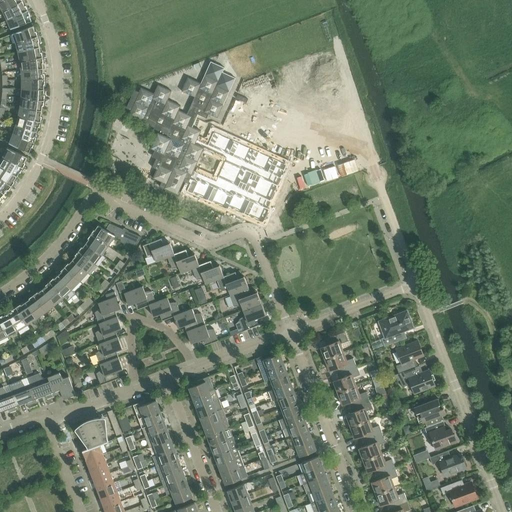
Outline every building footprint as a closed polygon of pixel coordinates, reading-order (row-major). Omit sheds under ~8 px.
[(22,0),(3,0),(0,2),(0,5),(3,11),(23,1),(22,0)] [(3,11),(3,12),(7,20),(28,10),(26,5),(25,6),(23,1),(3,11)] [(32,21),(30,16),(31,15),(28,10),(7,20),(11,29),(32,21)] [(36,31),(34,26),(13,34),(16,43),(38,36),(37,31),(36,31)] [(39,42),(40,41),(38,36),(16,43),(19,52),(40,47),(39,42)] [(19,52),(20,61),(43,57),(42,52),(41,52),(40,47),(19,52)] [(43,63),(44,63),(43,57),(20,61),(22,70),(44,68),(43,63)] [(154,94),(141,88),(139,92),(135,90),(127,108),(131,110),(129,114),(155,126),(153,131),(158,133),(151,148),(160,152),(153,167),(157,169),(153,178),(162,182),(161,184),(160,186),(163,188),(178,195),(223,215),(225,211),(226,211),(254,224),(255,223),(261,209),(262,209),(263,210),(264,210),(265,208),(270,197),(273,192),(283,169),(283,168),(282,167),(268,161),(268,160),(268,158),(269,157),(268,156),(267,155),(234,140),(233,142),(232,143),(230,144),(201,130),(194,128),(193,127),(198,114),(207,118),(209,114),(218,118),(230,91),(236,78),(234,77),(223,72),(225,68),(212,61),(206,74),(202,83),(201,83),(188,77),(182,91),(195,97),(188,114),(182,111),(179,110),(181,106),(168,100),(172,91),(158,85),(154,93),(154,94)] [(22,70),(22,79),(45,79),(45,73),(44,73),(44,68),(22,70)] [(22,79),(22,80),(22,89),(44,89),(44,84),(46,84),(45,79),(22,79)] [(22,89),(22,98),(45,100),(45,95),(44,95),(44,89),(22,89)] [(22,98),(21,107),(42,111),(43,106),(44,106),(45,100),(22,98)] [(21,107),(19,116),(41,121),(42,116),(41,116),(42,111),(21,107)] [(39,127),(40,127),(41,121),(19,116),(16,125),(37,132),(39,127)] [(16,125),(13,134),(35,142),(37,137),(36,137),(37,132),(16,125)] [(32,147),(33,147),(35,142),(13,134),(10,143),(28,152),(30,152),(32,147)] [(27,156),(7,148),(3,157),(23,167),(26,163),(25,162),(28,157),(27,156)] [(20,172),(21,172),(23,167),(3,157),(0,162),(0,165),(17,176),(20,172)] [(0,165),(0,176),(12,186),(15,182),(14,181),(17,176),(0,165)] [(8,190),(9,190),(12,186),(0,176),(0,189),(5,194),(8,190)] [(98,225),(95,230),(94,229),(91,234),(109,245),(115,236),(121,240),(120,241),(134,249),(142,237),(110,223),(106,230),(98,225)] [(88,238),(89,239),(86,243),(102,255),(109,245),(91,234),(88,238)] [(168,257),(175,254),(186,249),(175,254),(170,243),(164,245),(162,238),(143,245),(148,257),(154,256),(156,262),(168,257)] [(83,247),(82,246),(79,250),(95,264),(102,255),(86,243),(83,247)] [(175,254),(168,257),(172,268),(179,267),(181,273),(193,268),(200,265),(211,261),(199,265),(195,254),(189,256),(186,249),(175,254)] [(75,255),(76,255),(73,259),(88,272),(95,264),(79,250),(75,255)] [(128,250),(124,256),(129,259),(132,253),(128,250)] [(69,263),(65,266),(80,281),(88,272),(73,259),(69,263)] [(125,264),(121,260),(117,265),(121,269),(125,264)] [(204,278),(206,284),(217,279),(218,280),(218,279),(224,276),(236,272),(224,276),(220,265),(214,267),(211,261),(200,265),(193,268),(197,280),(204,278)] [(113,271),(117,274),(121,269),(117,265),(113,271)] [(61,270),(62,271),(58,275),(72,289),(80,281),(65,266),(61,270)] [(218,280),(222,291),(228,290),(230,295),(249,288),(244,276),(238,278),(236,272),(224,276),(218,279),(218,280)] [(55,278),(54,278),(50,281),(64,297),(72,289),(58,275),(55,278)] [(110,283),(106,279),(102,284),(106,288),(110,283)] [(46,285),(47,286),(43,289),(56,304),(64,297),(50,281),(46,285)] [(120,293),(126,291),(122,281),(117,283),(120,293)] [(97,289),(102,293),(106,288),(102,284),(97,289)] [(156,302),(152,291),(145,292),(143,286),(125,293),(129,305),(135,303),(138,310),(150,305),(156,302)] [(235,306),(241,305),(243,311),(262,303),(257,292),(251,294),(249,288),(230,295),(235,306)] [(39,292),(38,291),(34,295),(47,311),(56,304),(43,289),(39,292)] [(101,309),(95,312),(99,324),(118,317),(116,311),(122,308),(115,291),(106,295),(108,300),(99,303),(101,309)] [(37,318),(46,311),(47,311),(34,295),(29,298),(30,299),(26,302),(37,318)] [(206,296),(198,299),(201,304),(208,301),(206,296)] [(94,301),(90,297),(85,302),(89,306),(94,301)] [(156,302),(150,305),(154,316),(160,314),(163,321),(174,316),(181,313),(192,309),(181,313),(176,302),(170,303),(168,298),(156,302)] [(28,324),(37,318),(26,302),(21,305),(21,304),(16,307),(28,324)] [(80,306),(84,311),(89,306),(85,302),(80,306)] [(263,324),(260,317),(266,315),(262,303),(243,311),(245,315),(239,319),(240,321),(236,324),(239,331),(243,329),(244,331),(263,324)] [(18,330),(28,325),(28,324),(16,307),(12,310),(8,313),(18,330)] [(179,328),(185,325),(187,332),(206,325),(201,313),(194,314),(192,309),(181,313),(174,316),(179,328)] [(399,313),(399,314),(380,321),(386,337),(382,338),(382,340),(384,345),(385,346),(407,338),(404,330),(413,327),(407,311),(405,312),(403,311),(399,313)] [(0,320),(8,336),(18,330),(8,313),(3,316),(3,315),(0,316),(0,320)] [(76,318),(72,314),(67,318),(71,323),(76,318)] [(116,331),(122,329),(118,317),(99,324),(101,329),(96,333),(100,344),(118,337),(116,331)] [(62,322),(66,327),(71,323),(67,318),(62,322)] [(0,340),(8,336),(0,320),(0,340)] [(219,341),(214,329),(207,330),(206,325),(187,332),(191,343),(198,341),(200,348),(219,341)] [(56,334),(53,329),(48,333),(51,337),(56,334)] [(71,335),(67,329),(57,336),(58,339),(71,335)] [(324,340),(326,345),(321,347),(325,359),(344,352),(341,344),(347,341),(344,332),(324,340)] [(42,336),(46,341),(51,337),(48,333),(42,336)] [(117,351),(123,349),(118,337),(100,344),(102,349),(96,353),(101,364),(119,357),(117,351)] [(42,354),(56,345),(53,340),(39,350),(42,354)] [(384,345),(382,340),(371,344),(374,349),(384,345)] [(402,363),(396,366),(399,373),(411,369),(415,367),(412,360),(424,355),(418,340),(403,346),(398,348),(396,349),(402,363)] [(30,351),(36,347),(33,342),(27,346),(30,351)] [(21,349),(24,354),(30,351),(27,346),(21,349)] [(73,346),(63,349),(65,356),(75,352),(73,346)] [(354,358),(347,360),(344,352),(325,359),(330,371),(335,368),(337,374),(357,366),(354,358)] [(262,356),(257,358),(262,372),(284,363),(280,353),(264,360),(262,356)] [(120,378),(117,371),(123,369),(119,357),(101,364),(102,369),(97,373),(101,385),(120,378)] [(33,372),(27,358),(21,361),(27,374),(33,372)] [(66,360),(68,366),(75,364),(73,358),(66,360)] [(271,379),(288,373),(284,363),(262,372),(265,381),(271,379)] [(354,377),(360,375),(357,366),(337,374),(339,379),(333,381),(338,393),(357,386),(354,377)] [(4,369),(7,376),(13,373),(11,367),(4,369)] [(380,377),(377,369),(370,372),(373,379),(380,377)] [(430,370),(414,376),(411,369),(399,373),(395,375),(398,381),(400,380),(403,387),(411,384),(414,393),(435,385),(430,370)] [(60,372),(48,377),(55,395),(62,393),(64,399),(76,395),(69,376),(64,378),(60,372)] [(45,395),(46,399),(55,395),(48,377),(43,379),(40,373),(28,378),(30,384),(36,399),(36,398),(45,395)] [(275,389),(291,383),(288,373),(271,379),(275,389)] [(82,381),(79,374),(73,376),(76,383),(82,381)] [(198,384),(189,388),(193,398),(215,390),(210,376),(197,381),(198,384)] [(376,387),(383,385),(380,377),(373,379),(376,387)] [(27,402),(28,406),(38,402),(36,398),(36,399),(30,384),(25,385),(22,380),(10,384),(12,391),(12,390),(18,405),(27,402)] [(278,399),(295,392),(291,383),(275,389),(269,391),(273,401),(278,399)] [(366,391),(360,394),(357,386),(338,393),(342,404),(348,402),(350,407),(370,400),(366,391)] [(0,412),(9,409),(10,412),(20,409),(18,405),(12,390),(12,391),(7,392),(4,387),(0,387),(0,412)] [(197,408),(219,399),(215,390),(193,398),(197,408)] [(282,408),(299,402),(295,392),(278,399),(282,408)] [(200,417),(223,409),(219,399),(197,408),(200,417)] [(423,422),(425,421),(427,427),(444,420),(445,420),(443,414),(446,413),(442,403),(440,404),(438,399),(415,407),(418,417),(417,417),(419,423),(423,422)] [(134,405),(139,418),(160,410),(156,400),(140,406),(139,403),(134,405)] [(352,412),(346,415),(351,426),(369,419),(366,411),(373,408),(370,400),(350,407),(352,412)] [(299,402),(282,408),(285,417),(302,411),(299,402)] [(400,405),(395,407),(398,414),(403,412),(400,405)] [(223,409),(200,417),(204,427),(226,418),(223,409)] [(142,428),(164,420),(160,410),(139,418),(142,428)] [(289,427),(306,421),(302,411),(285,417),(279,420),(283,429),(289,427)] [(88,448),(100,444),(108,441),(109,441),(100,418),(97,418),(94,419),(92,419),(89,420),(87,421),(85,422),(82,424),(80,426),(88,448)] [(208,436),(230,428),(226,418),(204,427),(208,436)] [(379,425),(373,427),(369,419),(351,426),(355,438),(361,436),(363,441),(382,434),(379,425)] [(164,420),(142,428),(146,438),(167,429),(164,420)] [(452,429),(447,430),(444,420),(427,427),(425,427),(427,434),(430,433),(433,440),(430,445),(435,447),(436,449),(456,441),(456,440),(457,440),(455,434),(454,435),(452,429)] [(287,439),(309,430),(306,421),(289,427),(292,436),(287,438),(287,439)] [(409,424),(403,427),(406,434),(412,432),(409,424)] [(211,446),(233,437),(230,428),(208,436),(211,446)] [(154,445),(171,439),(167,429),(146,438),(150,447),(154,445)] [(296,446),(313,440),(309,430),(287,439),(290,448),(296,446)] [(254,440),(249,442),(259,438),(257,432),(252,434),(254,440)] [(379,445),(386,442),(382,434),(363,441),(365,446),(359,448),(363,460),(382,453),(379,445)] [(215,455),(237,447),(233,437),(211,446),(215,455)] [(256,447),(262,445),(259,438),(249,442),(251,445),(255,444),(256,447)] [(153,457),(175,448),(171,439),(154,445),(158,454),(153,456),(153,457)] [(300,456),(317,450),(313,440),(296,446),(300,456)] [(86,460),(103,453),(100,444),(88,448),(83,450),(86,460)] [(218,465),(241,456),(237,447),(215,455),(218,465)] [(156,466),(178,458),(175,448),(153,457),(156,466)] [(272,448),(267,450),(269,456),(274,455),(274,454),(277,453),(274,448),(272,448)] [(461,453),(448,458),(445,452),(430,457),(433,464),(440,462),(445,476),(466,468),(465,464),(466,462),(464,458),(462,457),(461,453)] [(90,470),(107,463),(103,453),(86,460),(90,470)] [(392,459),(385,461),(382,453),(363,460),(368,472),(373,469),(375,475),(395,467),(392,459)] [(241,456),(218,465),(222,474),(244,466),(241,456)] [(319,456),(302,462),(306,472),(323,466),(319,456)] [(266,457),(261,459),(265,470),(270,468),(266,457)] [(160,476),(182,467),(178,458),(156,466),(160,476)] [(94,479),(111,473),(107,463),(90,470),(94,479)] [(226,484),(248,476),(244,466),(222,474),(226,484)] [(300,475),(304,484),(327,476),(323,466),(306,472),(300,475)] [(164,485),(186,477),(182,467),(160,476),(164,485)] [(392,478),(398,476),(395,467),(375,475),(377,480),(372,482),(376,494),(395,486),(392,478)] [(97,489),(114,482),(111,473),(94,479),(97,489)] [(307,494),(308,493),(313,491),(330,485),(327,476),(304,484),(307,494)] [(429,476),(423,479),(427,490),(433,488),(429,476)] [(167,495),(172,493),(189,487),(186,477),(164,485),(167,495)] [(478,497),(472,482),(465,485),(462,479),(441,487),(443,494),(449,492),(450,492),(455,506),(478,497)] [(101,498),(118,492),(114,482),(97,489),(101,498)] [(134,492),(142,488),(140,483),(136,485),(136,486),(132,487),(134,492)] [(245,484),(228,490),(232,501),(249,494),(245,484)] [(334,495),(330,485),(313,491),(308,493),(311,503),(334,495)] [(404,492),(398,495),(395,486),(376,494),(380,505),(386,503),(388,508),(408,501),(404,492)] [(176,503),(193,497),(189,487),(172,493),(176,503)] [(105,508),(122,501),(118,492),(101,498),(105,508)] [(235,510),(252,504),(249,494),(232,501),(235,510)] [(334,495),(311,503),(314,511),(315,511),(320,510),(321,511),(337,504),(334,495)] [(106,511),(122,511),(125,511),(122,501),(105,508),(106,511)] [(404,511),(411,509),(408,501),(388,508),(389,511),(404,511)] [(175,511),(198,511),(195,502),(175,510),(175,511)]
